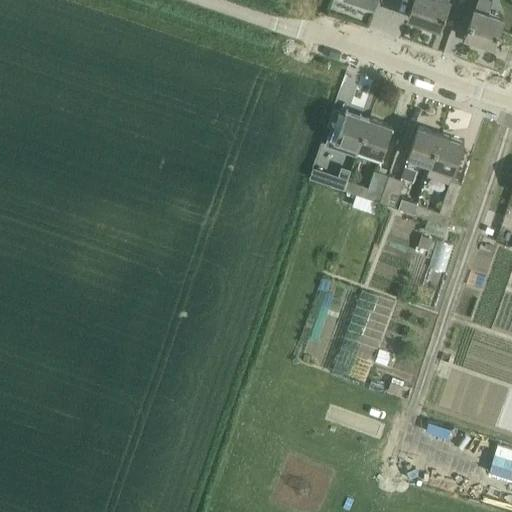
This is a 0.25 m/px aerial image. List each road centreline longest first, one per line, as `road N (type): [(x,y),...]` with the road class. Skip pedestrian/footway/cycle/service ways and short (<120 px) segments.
road 1 (residential): [(506,102),(332,42)]
road 2 (unclassified): [(332,42),(208,0)]
